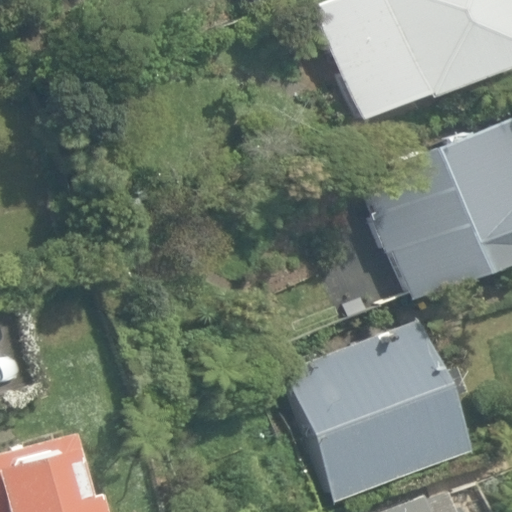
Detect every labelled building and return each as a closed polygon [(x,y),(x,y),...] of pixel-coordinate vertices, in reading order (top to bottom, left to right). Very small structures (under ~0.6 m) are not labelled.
[(343,124),(511,60),(511,59),(489,0),(323,0),(299,9),(343,124)] [(359,261),(374,302),(393,295),(396,301),(511,257),(511,136),(505,118),(344,177),(367,239),(364,240),(370,258),(359,261)] [(272,372),(322,502),(455,450),(434,396),(449,391),(440,369),(426,374),(405,320),(272,372)] [(0,511),(77,511),(57,433),(0,448),(0,511)] [(442,511),(434,492),(413,500),(411,494),(364,511),(442,511)]
